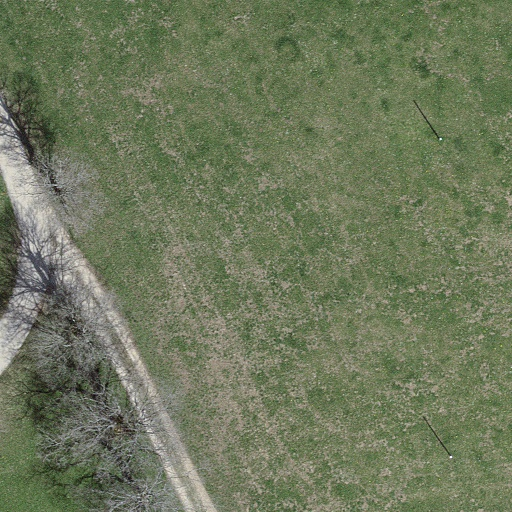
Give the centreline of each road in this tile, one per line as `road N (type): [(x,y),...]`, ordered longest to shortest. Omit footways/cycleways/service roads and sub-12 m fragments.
road 1 (track): [(198,511),(105,332),(54,261)]
road 2 (track): [(0,103),(38,180),(54,261),(0,357)]
